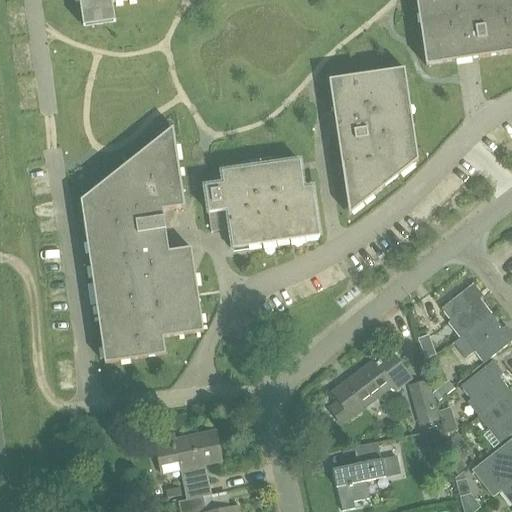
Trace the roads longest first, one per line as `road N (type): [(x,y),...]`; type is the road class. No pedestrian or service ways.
road 1 (residential): [(274,401),(281,385),(460,239)]
road 2 (residential): [(59,409),(243,392),(274,401)]
